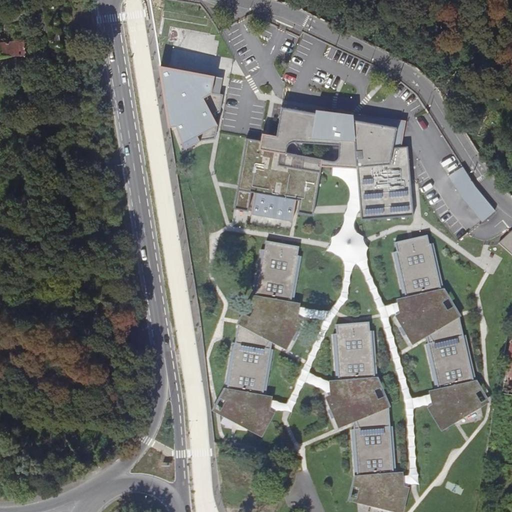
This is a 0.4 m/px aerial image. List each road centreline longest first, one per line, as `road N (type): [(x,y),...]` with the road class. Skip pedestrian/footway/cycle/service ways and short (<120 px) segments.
road 1 (secondary): [(166,359),(108,0)]
road 2 (residential): [(251,0),(413,75),(511,206)]
road 3 (secondary): [(181,507),(166,359)]
road 4 (secondary): [(166,359),(151,432),(107,486)]
